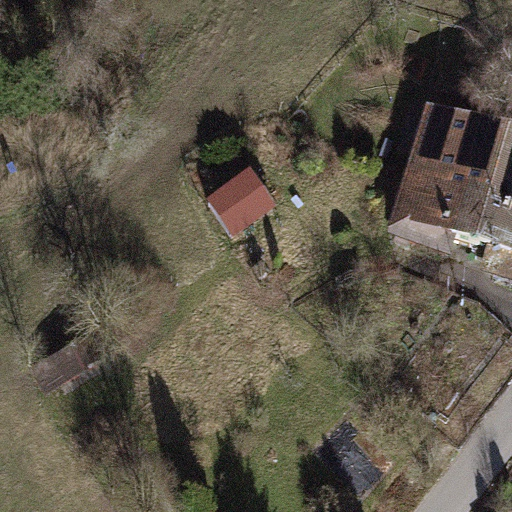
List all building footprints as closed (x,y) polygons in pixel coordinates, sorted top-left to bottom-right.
[(431,124),(414,188),(490,208),(511,213),(511,81),(478,73),(462,132),(431,124)] [(252,179),(202,210),(226,248),(275,217),(252,179)] [(454,251),(477,257),(490,208),(414,188),(397,253),(450,267),(454,251)] [(511,213),(490,208),(477,257),(511,266),(511,213)] [(40,374),(53,398),(112,365),(100,342),(40,374)]
